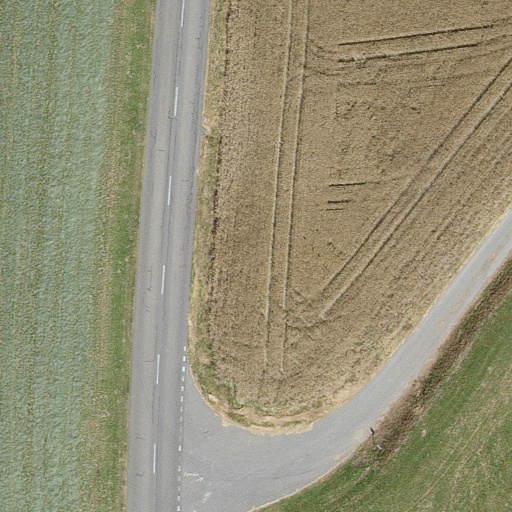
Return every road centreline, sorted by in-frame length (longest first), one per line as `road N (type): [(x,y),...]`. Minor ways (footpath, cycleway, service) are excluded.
road 1 (tertiary): [(176,0),(144,511)]
road 2 (track): [(143,463),(248,458),(339,418),(511,214)]
